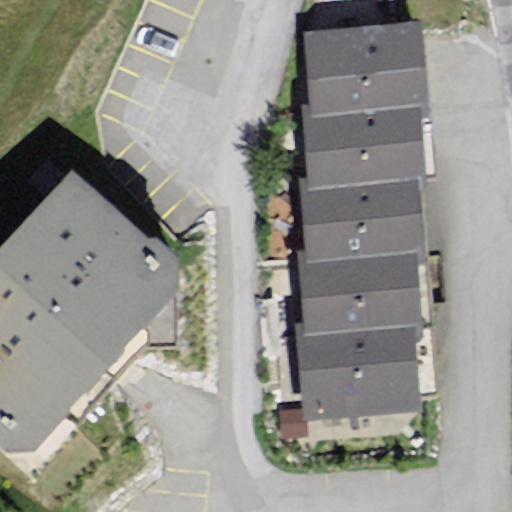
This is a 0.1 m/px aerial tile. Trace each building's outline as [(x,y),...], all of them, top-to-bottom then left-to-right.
[(448,39),(326,47),(331,118),(332,129),(448,120),(458,119),(448,39)] [(332,129),(331,118),(317,118),(328,194),(329,203),(447,199),(455,199),(448,120),(332,129)] [(329,203),(328,194),(315,192),(325,268),(441,268),(450,268),(447,199),(329,203)] [(105,193),(0,313),(0,416),(57,469),(94,470),(235,294),(105,193)] [(441,268),(325,268),(326,337),(326,350),(441,343),(441,268)] [(444,427),(441,343),(326,350),(326,337),(314,336),(324,437),(444,427)]
